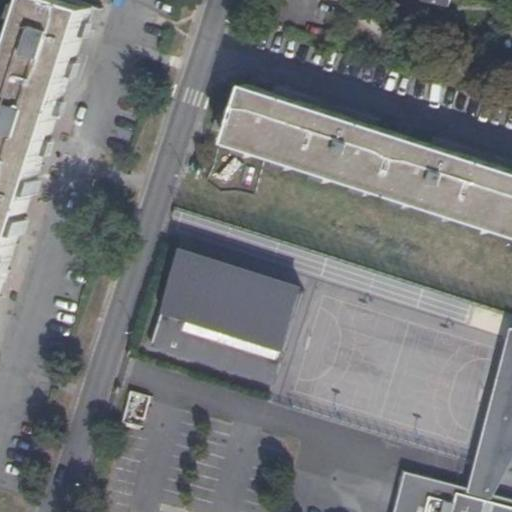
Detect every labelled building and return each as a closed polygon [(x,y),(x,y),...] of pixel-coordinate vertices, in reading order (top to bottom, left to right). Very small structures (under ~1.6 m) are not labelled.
[(18,0),(0,68),(0,313),(84,0),(18,0)] [(511,230),(511,167),(246,82),(227,139),(511,230)] [(272,382),(304,289),(182,250),(152,344),(272,382)] [(511,428),(511,322),(496,318),(453,482),(475,488),(479,489),(511,428)] [(147,431),(158,399),(136,392),(127,424),(147,431)] [(511,511),(511,507),(473,497),(475,488),(453,482),(390,463),(375,511),(511,511)] [(511,507),(511,498),(479,489),(475,488),(473,497),(511,507)]
